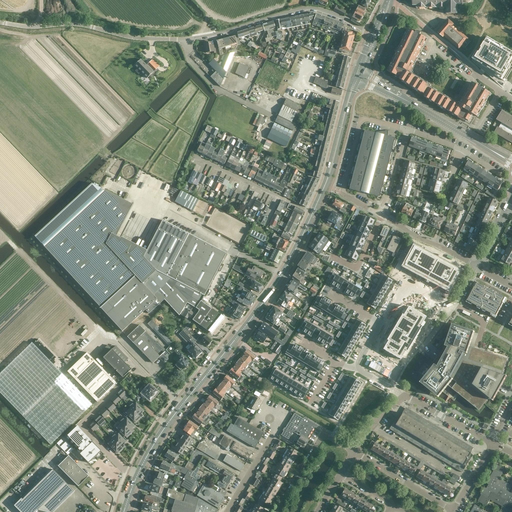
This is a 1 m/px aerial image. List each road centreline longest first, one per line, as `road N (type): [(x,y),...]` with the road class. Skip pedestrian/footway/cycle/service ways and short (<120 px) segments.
road 1 (primary): [(123,511),(160,433),(273,288),(312,212)]
road 2 (unclassified): [(0,22),(194,37)]
road 3 (residential): [(365,31),(304,8),(194,37)]
road 4 (secondary): [(511,163),(357,73)]
road 5 (residential): [(377,214),(342,193),(361,118),(407,129)]
road 6 (primary): [(312,212),(357,73)]
road 7 (track): [(6,237),(98,333)]
road 8 (residential): [(193,155),(312,212)]
road 9 (residential): [(275,511),(324,433),(355,451)]
